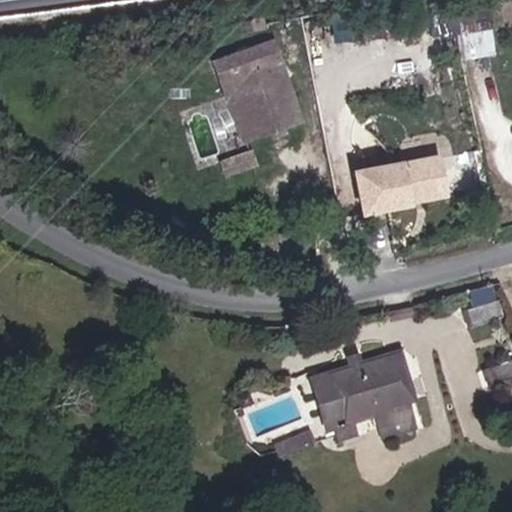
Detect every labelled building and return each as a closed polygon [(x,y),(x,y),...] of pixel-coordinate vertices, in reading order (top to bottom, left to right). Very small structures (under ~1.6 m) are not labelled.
[(467,41),(477,38),(474,20),(462,21),(467,41)] [(443,48),(467,41),(462,21),(437,24),(443,48)] [(471,63),(497,58),(492,36),(477,38),(467,41),(471,63)] [(281,113),(301,108),(289,72),(295,68),(286,44),(226,65),(238,102),(262,95),(262,94),(274,90),(281,113)] [(442,156),(356,174),(367,220),(453,200),(442,156)] [(471,332),(508,320),(503,304),(465,315),(471,332)] [(374,442),(422,428),(399,350),(340,367),(344,384),(310,392),(321,431),(367,419),(374,442)] [(507,408),(511,406),(511,365),(483,374),(488,394),(503,391),(507,408)] [(310,392),(344,384),(340,367),(305,375),(310,392)]
